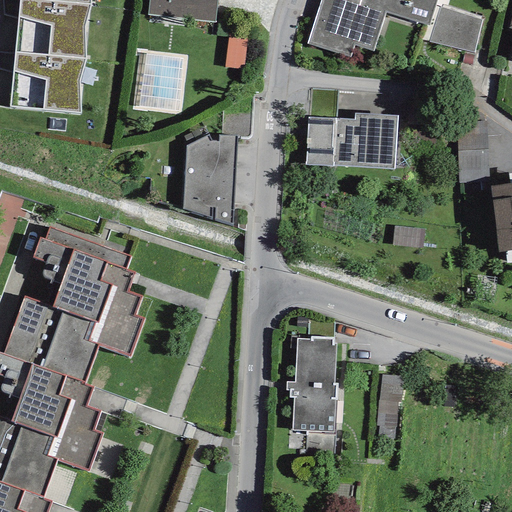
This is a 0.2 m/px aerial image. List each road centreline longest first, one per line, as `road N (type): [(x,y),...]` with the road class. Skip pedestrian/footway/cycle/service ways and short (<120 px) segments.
road 1 (residential): [(260,281),(511,364)]
road 2 (residential): [(275,78),(447,91),(511,126)]
road 3 (residential): [(244,511),(260,281)]
road 4 (residential): [(275,78),(260,281)]
